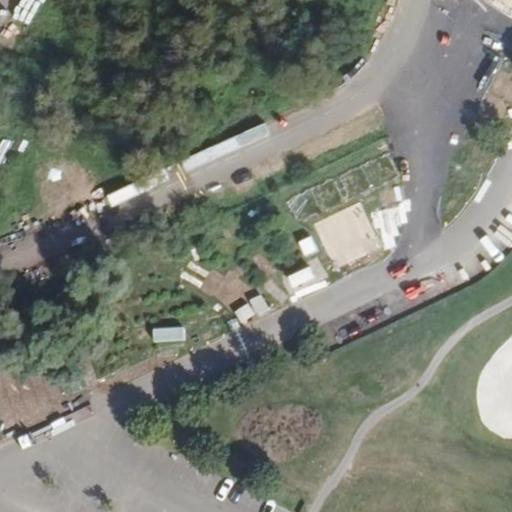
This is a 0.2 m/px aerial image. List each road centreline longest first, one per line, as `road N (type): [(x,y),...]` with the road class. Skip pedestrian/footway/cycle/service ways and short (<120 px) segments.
road 1 (unknown): [(315,118),(0,269)]
road 2 (unknown): [(417,0),(378,82),(315,118)]
